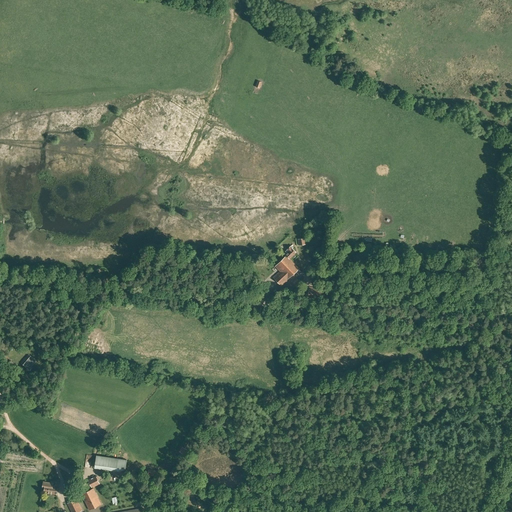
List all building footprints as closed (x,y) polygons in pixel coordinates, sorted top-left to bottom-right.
[(312,237),(305,237),(298,239),(298,245),(306,244),(314,243),(312,237)] [(284,252),(286,255),(289,258),(296,252),(292,248),(295,246),(293,244),(284,252)] [(289,258),(286,255),(275,266),(280,271),(273,277),(282,286),(288,279),(296,271),(298,273),(300,271),(298,269),(299,268),(289,258)] [(321,288),(309,287),(308,299),(319,300),(321,288)] [(36,357),(29,365),(32,367),(39,360),(36,357)] [(190,437),(187,440),(184,446),(183,447),(182,447),(179,451),(186,456),(189,451),(185,449),(192,438),(190,437)] [(127,460),(97,455),(95,468),(125,472),(127,460)] [(88,480),(92,488),(99,485),(94,476),(88,480)] [(56,494),(57,487),(50,486),(51,483),(44,482),(43,488),(45,488),(44,492),(56,494)] [(89,510),(101,504),(93,488),(82,494),(89,510)] [(72,511),(75,511),(83,508),(78,499),(68,504),(72,511)]
